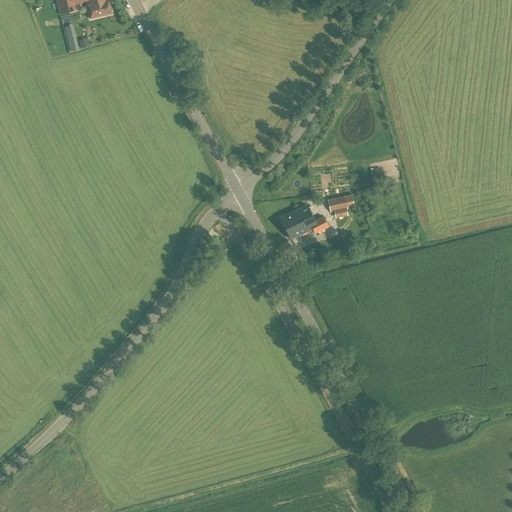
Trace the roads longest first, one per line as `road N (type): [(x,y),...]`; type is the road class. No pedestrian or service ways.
road 1 (unclassified): [(0,478),(167,300),(205,223),(237,190)]
road 2 (tertiary): [(413,511),(237,190)]
road 3 (unclassified): [(237,190),(293,139),(389,0)]
road 4 (tertiary): [(237,190),(133,0)]
